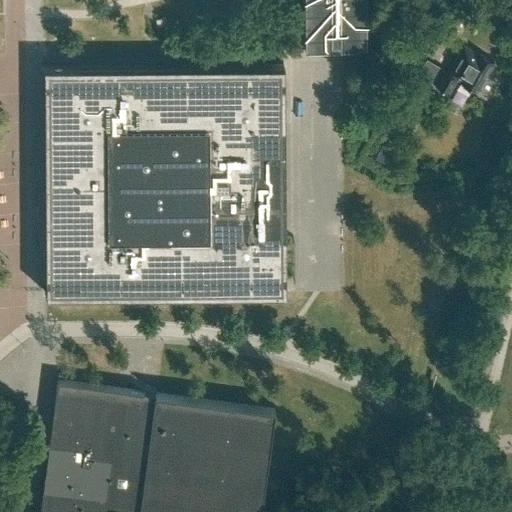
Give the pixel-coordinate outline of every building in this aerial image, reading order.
[(304,0),(304,50),(342,50),(366,50),(365,0),(304,0)] [(492,61),(476,51),(475,53),(463,46),(448,72),(442,68),(433,83),(447,91),(456,77),(486,95),(494,81),(484,75),(492,61)] [(280,238),(279,64),(283,64),(283,62),(42,63),(42,66),(46,66),(47,289),(44,289),(44,292),(284,290),(284,288),(281,288),(281,275),(293,275),(292,238),(280,238)] [(355,107),(361,105),(366,104),(374,102),(370,88),(351,93),(355,107)] [(386,165),(393,150),(382,144),(374,159),(386,165)] [(56,378),(38,511),(259,511),(273,407),(56,378)]
